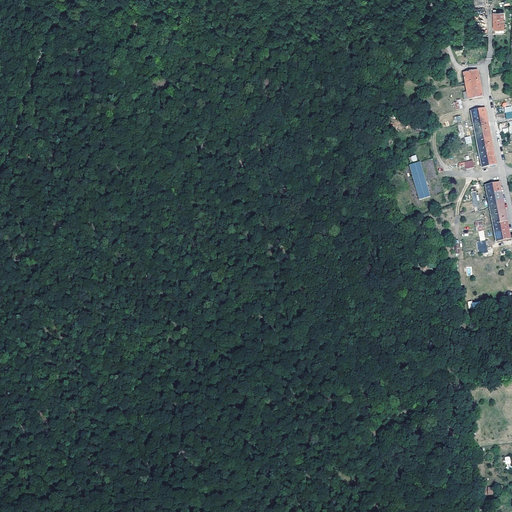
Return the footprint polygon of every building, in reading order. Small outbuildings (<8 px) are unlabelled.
[(489,26),(499,26),(499,9),(489,9),(489,26)] [(478,94),(475,78),(473,68),(459,71),(461,80),(464,97),(478,94)] [(467,109),(468,118),(475,117),(475,119),(477,118),(477,116),(482,115),(481,106),(467,109)] [(468,118),(470,126),(484,123),(483,119),(477,120),(477,118),(475,119),(475,117),(468,118)] [(470,126),(472,139),(479,138),(478,136),(480,135),(480,133),(486,132),(484,123),(470,126)] [(385,144),(389,134),(384,132),(379,142),(385,144)] [(466,133),(461,134),(461,138),(457,139),(457,142),(468,140),(466,133)] [(479,138),(472,139),(474,147),(488,145),(487,136),(480,137),(480,135),(478,136),(479,138)] [(474,147),(476,156),(482,154),(482,152),(483,152),(483,150),(489,148),(488,145),(474,147)] [(482,154),(476,156),(477,164),(491,162),(490,153),(483,154),(483,152),(482,152),(482,154)] [(460,160),(461,166),(470,165),(468,158),(460,160)] [(426,194),(415,159),(404,162),(415,197),(426,194)] [(481,183),(483,196),(490,194),(490,193),(491,192),(491,191),(497,190),(495,180),(481,183)] [(483,196),(485,205),(492,203),(491,201),(493,201),(492,199),(498,198),(497,192),(495,193),(495,194),(492,194),(491,192),(490,193),(490,194),(483,196)] [(485,205),(488,221),(502,218),(498,198),(492,199),(493,201),(491,201),(492,203),(485,205)] [(488,221),(490,230),(496,228),(496,226),(497,226),(497,227),(504,226),(502,218),(488,221)] [(491,239),(506,236),(504,226),(497,227),(497,226),(496,226),(496,228),(490,230),(491,239)] [(486,241),(477,241),(478,253),(487,252),(486,241)]
